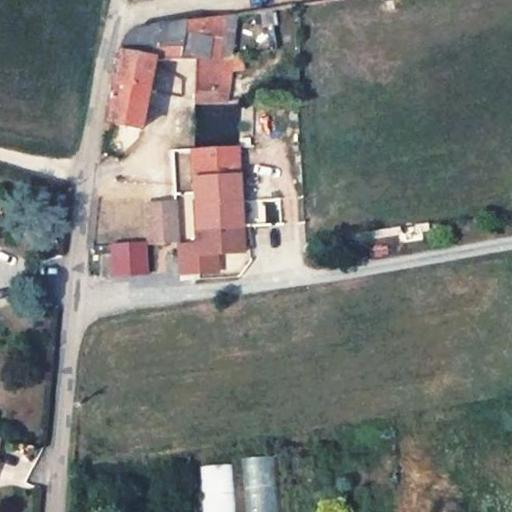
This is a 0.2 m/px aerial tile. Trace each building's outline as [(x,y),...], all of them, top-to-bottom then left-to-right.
[(270,10),(259,12),(263,27),(273,25),(270,10)] [(108,106),(105,122),(141,128),(154,62),(194,61),(195,95),(197,95),(197,103),(215,103),(216,95),(226,95),(229,72),(231,60),(220,59),(224,29),(234,31),(236,15),(132,32),(119,49),(119,52),(108,106)] [(231,59),(234,31),(224,29),(220,59),(231,60),(231,59)] [(243,56),(231,59),(231,60),(229,72),(244,70),(243,56)] [(225,102),(226,95),(216,95),(215,103),(225,102)] [(244,147),(195,151),(197,258),(247,254),(244,147)] [(149,200),(149,238),(177,239),(177,201),(149,200)] [(280,511),(277,456),(241,459),(245,511),(280,511)] [(199,468),(201,511),(236,511),(232,465),(199,468)]
